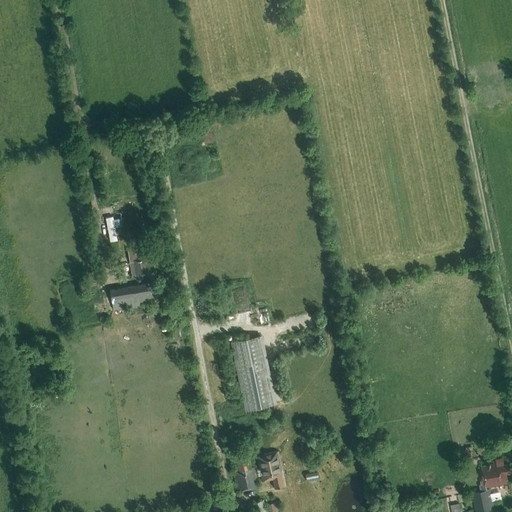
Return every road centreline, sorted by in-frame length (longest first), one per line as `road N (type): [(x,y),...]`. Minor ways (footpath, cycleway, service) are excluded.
road 1 (track): [(441,0),(511,354)]
road 2 (track): [(55,0),(105,270)]
